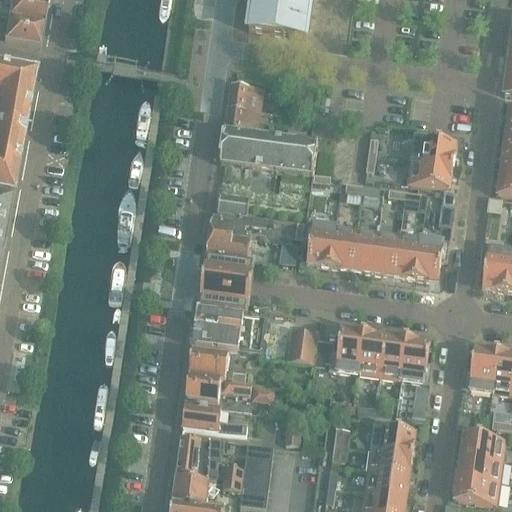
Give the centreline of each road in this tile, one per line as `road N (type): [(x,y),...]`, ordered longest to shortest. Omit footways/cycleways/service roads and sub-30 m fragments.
road 1 (residential): [(0,384),(54,68)]
road 2 (residential): [(183,284),(223,0)]
road 3 (residential): [(183,284),(460,324)]
road 4 (residential): [(460,324),(489,90)]
road 5 (residential): [(151,511),(183,284)]
road 6 (residential): [(434,511),(460,324)]
